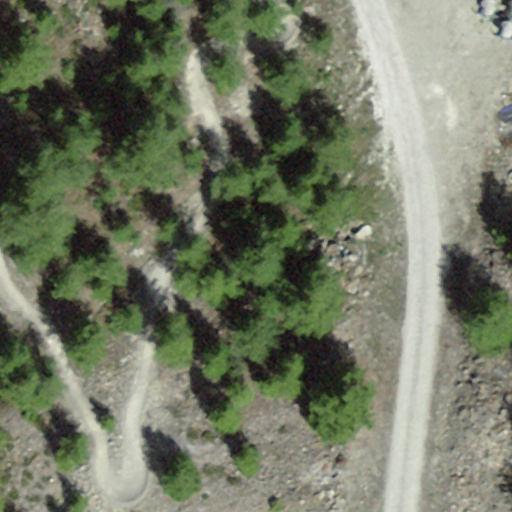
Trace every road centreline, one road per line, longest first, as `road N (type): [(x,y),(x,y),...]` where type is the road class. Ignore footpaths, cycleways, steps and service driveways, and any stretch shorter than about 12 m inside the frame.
road 1 (track): [(436,171),(444,256),(439,382),(421,511)]
road 2 (track): [(373,0),(436,171)]
road 3 (track): [(426,0),(436,171)]
